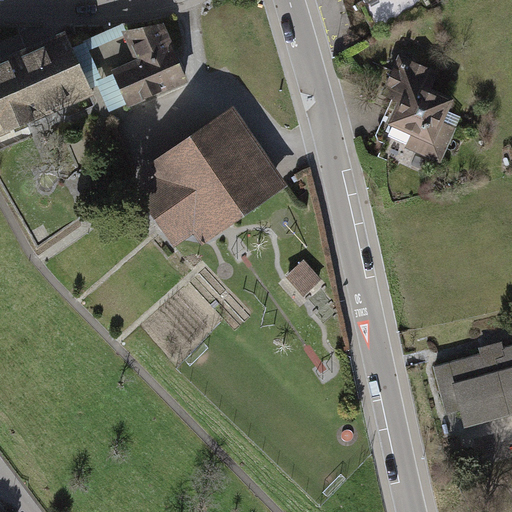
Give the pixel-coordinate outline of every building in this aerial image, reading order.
[(110,114),(126,106),(114,76),(102,81),(89,52),(124,38),(122,34),(128,33),(124,25),(74,47),(93,90),(99,88),(110,114)] [(135,63),(112,72),(114,76),(126,106),(128,112),(191,84),(163,26),(128,33),(122,34),(124,38),(135,63)] [(69,35),(0,64),(0,135),(95,94),(93,90),(74,47),(69,35)] [(430,72),(400,57),(382,95),(401,104),(391,125),(414,136),(405,155),(440,171),(466,117),(453,111),(458,100),(424,84),(430,72)] [(290,187),(236,108),(147,169),(155,180),(136,193),(174,248),(195,234),(203,246),(290,187)] [(304,259),(285,277),(305,298),(324,280),(304,259)] [(511,348),(440,368),(457,431),(511,416),(511,348)]
